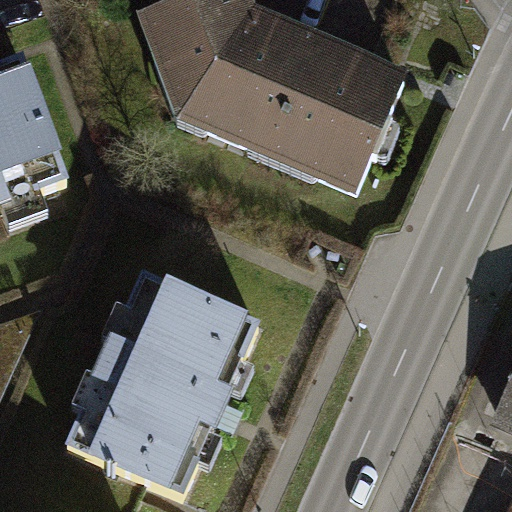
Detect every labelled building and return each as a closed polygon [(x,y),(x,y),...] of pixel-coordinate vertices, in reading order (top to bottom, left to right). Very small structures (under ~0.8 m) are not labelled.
[(239,0),(217,0),(130,29),(176,135),(355,208),(406,90),(253,25),(239,0)] [(26,73),(0,82),(0,250),(80,221),(26,73)] [(146,286),(67,456),(177,507),(218,418),(256,337),(146,286)] [(0,400),(37,316),(0,330),(0,400)] [(511,403),(502,426),(511,430),(511,403)]
